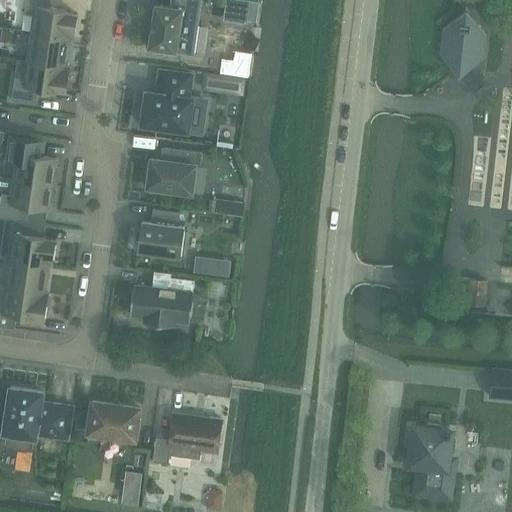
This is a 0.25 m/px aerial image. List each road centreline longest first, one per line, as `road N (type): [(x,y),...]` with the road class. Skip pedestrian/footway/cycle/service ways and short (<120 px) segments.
road 1 (unclassified): [(313,511),(371,0)]
road 2 (residential): [(81,356),(108,201),(90,127),(108,0)]
road 3 (residential): [(221,384),(100,367),(81,356)]
